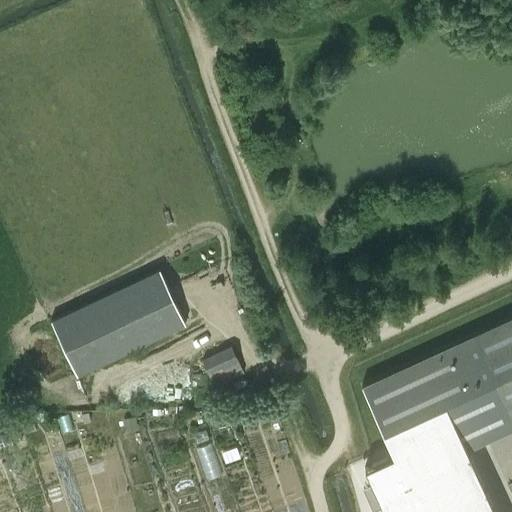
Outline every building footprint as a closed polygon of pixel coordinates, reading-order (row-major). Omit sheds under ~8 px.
[(76,373),(119,353),(185,322),(160,267),(51,319),(76,373)] [(511,426),(511,315),(361,384),(403,477),(511,426)] [(244,372),(235,353),(231,344),(201,358),(215,386),(244,372)] [(88,412),(82,413),(84,422),(90,420),(88,412)] [(244,426),(256,422),(254,415),(242,418),(244,426)] [(135,417),(123,419),(125,428),(137,425),(135,417)] [(32,421),(25,423),(28,431),(35,429),(32,421)]
